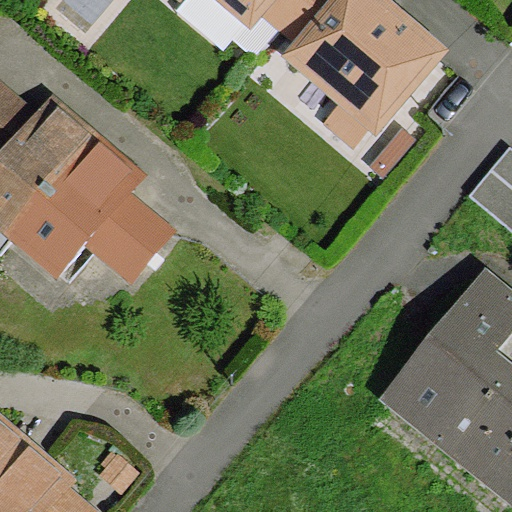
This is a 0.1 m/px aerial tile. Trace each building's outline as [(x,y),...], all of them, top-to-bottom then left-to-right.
[(460,59),(389,0),(216,0),(388,144),(460,59)] [(48,117),(4,81),(0,85),(0,170),(4,174),(0,179),(0,226),(73,287),(101,253),(142,287),(187,233),(145,198),(161,180),(63,99),(48,117)] [(511,150),(468,200),(511,236),(511,150)] [(511,295),(497,282),(392,403),(511,507),(511,295)] [(117,511),(0,411),(0,511),(117,511)]
